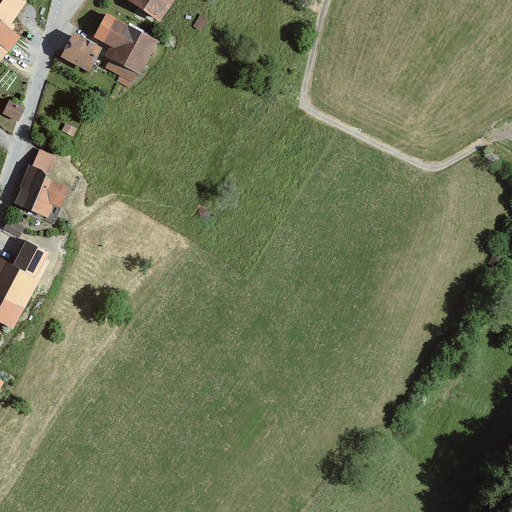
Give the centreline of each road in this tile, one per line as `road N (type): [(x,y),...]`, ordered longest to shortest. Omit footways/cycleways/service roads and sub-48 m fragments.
road 1 (track): [(325,0),(304,108),(423,167),(440,168),(484,144)]
road 2 (tertiary): [(0,201),(58,0)]
